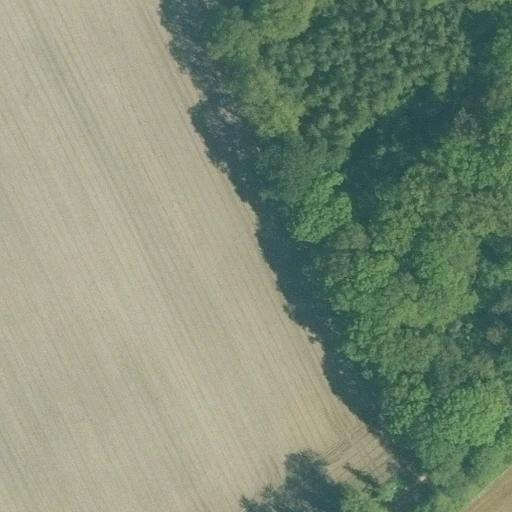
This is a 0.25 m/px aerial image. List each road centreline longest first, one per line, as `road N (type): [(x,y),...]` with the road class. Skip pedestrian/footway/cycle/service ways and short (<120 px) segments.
road 1 (track): [(440,475),(221,30),(231,9),(250,0)]
road 2 (track): [(396,511),(511,405)]
